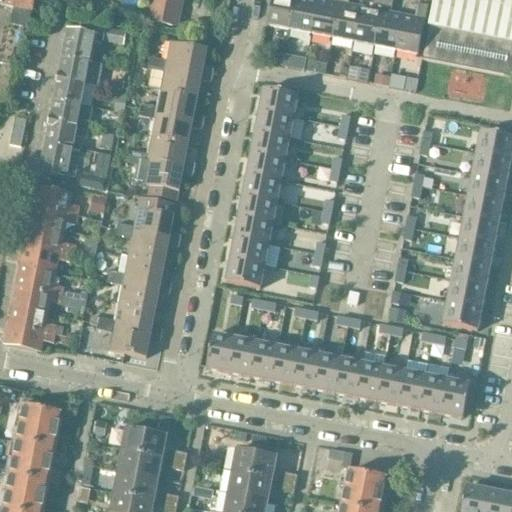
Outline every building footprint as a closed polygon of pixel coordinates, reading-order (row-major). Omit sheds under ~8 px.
[(32,13),(34,0),(0,0),(0,7),(14,10),(31,13),(32,13)] [(177,10),(178,0),(151,0),(151,5),(177,10)] [(272,0),(267,28),(289,32),(295,0),(272,0)] [(318,1),(315,0),(295,0),(289,32),(311,36),(318,1)] [(330,0),(330,3),(318,1),(311,36),(331,40),(339,0),(330,0)] [(360,9),(348,6),(348,0),(339,0),(331,40),(353,44),(360,9)] [(374,0),(372,11),(360,9),(353,44),(373,48),(382,0),(374,0)] [(402,17),(390,15),(393,1),(388,0),(382,0),(373,48),(395,53),(402,17)] [(511,0),(433,0),(428,28),(511,44),(511,0)] [(147,22),(173,27),(177,10),(151,5),(147,22)] [(414,19),(402,17),(395,53),(417,57),(427,8),(417,6),(414,19)] [(27,30),(31,13),(14,10),(11,27),(18,28),(27,30)] [(511,44),(428,28),(421,62),(511,79),(511,44)] [(124,47),(126,35),(105,31),(102,43),(124,47)] [(89,66),(94,38),(67,33),(62,60),(89,66)] [(206,52),(169,44),(166,64),(164,70),(212,79),(213,74),(213,72),(211,70),(203,69),(206,52)] [(102,68),(89,66),(62,60),(58,81),(85,86),(98,89),(102,68)] [(149,60),(148,67),(147,73),(155,74),(158,62),(149,60)] [(212,79),(164,70),(166,64),(158,62),(155,74),(163,76),(160,94),(197,100),(200,83),(207,84),(210,84),(212,82),(212,79)] [(292,63),(291,71),(304,73),(305,66),(292,63)] [(375,77),(373,87),(388,90),(390,81),(375,77)] [(81,108),(85,86),(58,81),(54,102),(81,108)] [(402,92),(414,95),(417,83),(404,81),(402,92)] [(263,91),(259,114),(293,120),(297,98),(263,91)] [(197,100),(160,94),(157,111),(155,117),(203,126),(204,121),(204,119),(201,117),(194,116),(197,100)] [(126,98),(116,97),(113,115),(122,117),(126,98)] [(77,126),(79,115),(81,108),(54,102),(49,125),(77,130),(77,126)] [(140,108),(139,114),(138,119),(146,121),(148,109),(140,108)] [(203,126),(155,117),(157,111),(148,109),(146,121),(154,122),(151,140),(187,147),(191,130),(198,132),(201,131),(202,129),(203,126)] [(259,114),(255,135),(289,142),(293,120),(259,114)] [(24,120),(13,118),(9,139),(20,141),(24,120)] [(342,118),(339,129),(347,131),(349,119),(342,118)] [(88,132),(77,130),(49,125),(45,146),(72,152),(73,150),(75,138),(86,141),(88,132)] [(339,129),(337,141),(345,143),(347,131),(339,129)] [(471,130),(468,148),(477,150),(480,132),(471,130)] [(424,134),(421,146),(429,147),(431,135),(424,134)] [(511,140),(480,134),(476,156),(510,163),(511,151),(511,140)] [(255,135),(251,156),(285,163),(289,142),(255,135)] [(184,163),(187,147),(151,140),(147,157),(140,156),(138,162),(194,173),(195,169),(194,166),(192,164),(184,163)] [(69,168),(72,154),(72,152),(45,146),(40,174),(67,179),(69,168)] [(421,146),(419,158),(427,159),(429,147),(421,146)] [(137,166),(138,162),(140,156),(131,154),(129,164),(137,166)] [(81,177),(79,188),(98,192),(104,193),(110,157),(105,156),(99,155),(94,179),(81,177)] [(251,156),(247,177),(281,184),(285,163),(251,156)] [(476,156),(472,177),(506,184),(510,163),(476,156)] [(333,160),(331,172),(339,173),(341,162),(333,160)] [(179,195),(182,177),(189,179),(191,178),(193,176),(194,173),(146,164),(141,163),(138,182),(142,183),(141,188),(141,189),(179,195)] [(77,169),(69,168),(67,179),(75,181),(77,169)] [(331,172),(329,184),(337,185),(339,174),(339,173),(331,172)] [(416,176),(413,188),(421,189),(423,178),(416,176)] [(247,177),(242,198),(276,205),(281,184),(247,177)] [(472,177),(468,199),(502,205),(506,184),(472,177)] [(413,188),(411,200),(419,201),(421,189),(413,188)] [(71,198),(34,191),(31,211),(78,219),(79,212),(69,210),(71,198)] [(242,198),(238,220),(272,226),(276,205),(242,198)] [(468,199),(464,220),(498,226),(502,205),(468,199)] [(92,202),(90,214),(103,216),(105,204),(92,202)] [(325,202),(323,214),(331,216),(333,204),(325,202)] [(78,219),(31,211),(27,230),(64,237),(66,227),(76,229),(78,219)] [(173,219),(137,211),(133,230),(132,236),(180,245),(181,241),(180,238),(178,236),(170,235),(173,219)] [(323,214),(321,226),(328,227),(331,216),(323,214)] [(407,218),(405,230),(413,232),(415,220),(407,218)] [(238,220),(234,241),(268,248),(272,226),(238,220)] [(464,220),(460,241),(493,247),(498,226),(464,220)] [(117,227),(116,232),(115,238),(123,240),(125,229),(117,227)] [(180,245),(132,236),(133,230),(125,229),(123,240),(131,242),(127,259),(164,266),(167,249),(175,251),(178,250),(179,248),(180,245)] [(62,248),(64,237),(27,230),(23,249),(71,258),(71,255),(72,250),(62,248)] [(405,230),(403,242),(411,243),(413,232),(405,230)] [(89,241),(85,261),(94,262),(97,243),(89,241)] [(234,241),(230,262),(264,269),(268,248),(234,241)] [(460,241),(455,262),(489,269),(493,247),(460,241)] [(317,245),(315,257),(322,258),(325,246),(317,245)] [(69,265),(71,258),(23,249),(20,269),(57,275),(58,265),(69,267),(69,265)] [(81,257),(71,255),(71,258),(69,265),(79,267),(81,257)] [(315,257),(312,269),(320,270),(322,258),(315,257)] [(161,282),(164,266),(127,259),(122,258),(118,276),(124,277),(123,283),(171,292),(171,288),(171,285),(169,284),(161,282)] [(399,261),(397,273),(405,274),(407,262),(399,261)] [(230,262),(226,284),(260,291),(264,269),(230,262)] [(455,262),(451,283),(485,290),(489,269),(455,262)] [(54,290),(54,287),(56,280),(19,273),(16,292),(63,301),(65,292),(54,290)] [(397,273),(395,284),(403,286),(405,274),(397,273)] [(107,274),(106,279),(105,286),(114,287),(116,276),(107,274)] [(170,296),(171,292),(123,283),(124,277),(118,276),(116,276),(114,287),(122,289),(118,306),(155,313),(158,297),(166,298),(168,298),(170,296)] [(310,278),(308,290),(316,291),(318,279),(310,278)] [(451,283),(447,304),(481,311),(485,290),(451,283)] [(62,307),(63,301),(16,292),(12,311),(48,318),(51,305),(62,307)] [(393,294),(391,306),(398,307),(401,295),(393,294)] [(80,304),(81,296),(72,295),(71,302),(80,304)] [(231,298),(230,306),(241,308),(243,300),(231,298)] [(83,304),(80,304),(71,302),(63,301),(62,307),(70,309),(70,313),(81,315),(83,304)] [(252,302),(251,310),(262,312),(264,305),(252,302)] [(447,304),(443,327),(477,333),(481,311),(447,304)] [(264,305),(262,312),(274,315),(276,307),(264,305)] [(155,313),(118,306),(115,325),(114,330),(161,339),(162,335),(162,332),(159,331),(152,329),(155,313)] [(48,318),(12,311),(9,330),(56,338),(57,330),(46,328),(48,318)] [(295,311),(293,319),(305,321),(306,313),(295,311)] [(306,313),(305,321),(317,323),(318,315),(311,314),(306,313)] [(337,319),(335,327),(347,329),(349,321),(337,319)] [(98,321),(97,327),(95,333),(105,335),(107,323),(98,321)] [(349,321),(347,329),(359,331),(361,324),(349,321)] [(161,339),(114,330),(115,325),(107,323),(105,335),(112,336),(109,354),(146,360),(149,344),(157,345),(159,345),(161,342),(161,339)] [(379,327),(378,335),(390,337),(391,330),(386,329),(379,327)] [(54,347),(56,338),(9,330),(5,349),(42,355),(44,345),(54,347)] [(391,330),(390,337),(401,340),(403,332),(391,330)] [(422,335),(420,343),(432,346),(434,338),(422,335)] [(213,337),(206,371),(228,375),(235,341),(213,337)] [(434,338),(432,346),(444,348),(445,340),(434,338)] [(235,341),(228,375),(249,379),(256,345),(235,341)] [(455,342),(454,350),(465,352),(467,344),(455,342)] [(256,345),(249,379),(271,383),(277,349),(256,345)] [(277,349),(271,383),(292,388),(298,353),(277,349)] [(298,353),(292,388),(313,392),(320,358),(298,353)] [(320,358),(313,392),(334,396),(341,362),(320,358)] [(341,362),(334,396),(355,400),(362,366),(341,362)] [(362,366),(355,400),(377,404),(383,370),(362,366)] [(383,370),(377,404),(398,408),(404,374),(383,370)] [(404,374),(398,408),(419,412),(426,378),(404,374)] [(426,378),(419,412),(440,417),(447,383),(426,378)] [(447,383),(440,417),(462,421),(469,387),(447,383)] [(24,400),(22,409),(35,412),(37,403),(24,400)] [(37,511),(43,484),(49,450),(56,417),(56,416),(19,409),(13,443),(6,477),(0,509),(0,511),(37,511)] [(165,436),(126,429),(122,452),(161,459),(165,436)] [(334,448),(330,457),(344,465),(349,456),(334,448)] [(275,458),(237,450),(232,473),(271,480),(275,458)] [(161,459),(122,452),(117,473),(157,481),(161,459)] [(174,453),(173,462),(174,462),(185,464),(186,457),(187,456),(174,453)] [(173,462),(171,471),(183,473),(184,471),(185,464),(174,462),(173,462)] [(365,477),(349,473),(341,511),(379,511),(386,480),(385,480),(386,476),(366,472),(365,477)] [(157,481),(117,473),(113,495),(153,503),(157,481)] [(271,480),(232,473),(228,495),(267,503),(271,480)] [(285,475),(283,484),(295,486),(295,485),(296,480),(297,477),(285,475)] [(283,484),(281,492),(293,495),(294,492),(295,486),(283,484)] [(466,489),(461,511),(484,511),(488,493),(466,489)] [(488,493),(484,511),(506,511),(509,497),(488,493)] [(150,511),(153,503),(113,495),(110,511),(150,511)] [(264,511),(267,503),(228,495),(224,511),(264,511)] [(166,497),(164,505),(165,505),(176,507),(178,500),(178,499),(166,497)]
